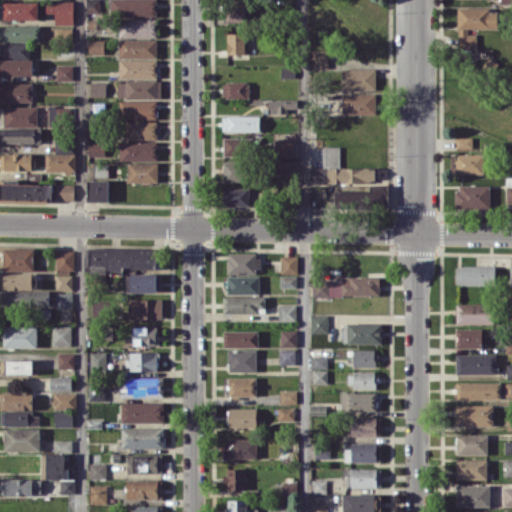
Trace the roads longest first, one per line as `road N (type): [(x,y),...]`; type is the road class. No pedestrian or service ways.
road 1 (residential): [(193,511),(192,0)]
road 2 (tertiary): [(0,221),(418,230)]
road 3 (tertiary): [(418,230),(418,511)]
road 4 (tertiary): [(418,230),(416,0)]
